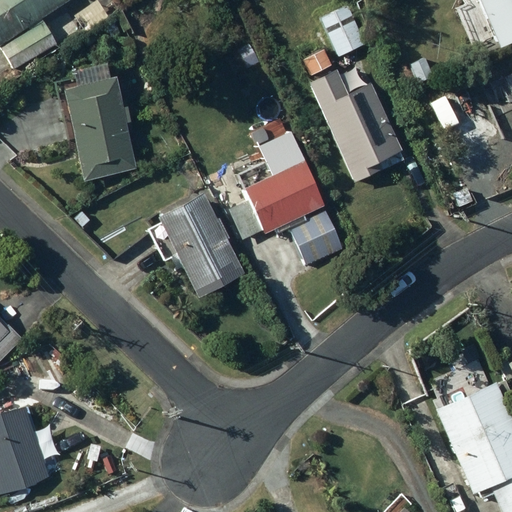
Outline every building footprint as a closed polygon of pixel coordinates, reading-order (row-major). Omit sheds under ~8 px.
[(65,0),(0,0),(0,52),(14,74),(55,47),(39,23),(68,4),(65,0)] [(511,0),(472,0),(483,26),(475,29),(484,48),(476,52),(482,66),(500,58),(499,54),(511,48),(511,0)] [(346,8),(318,22),(337,61),(365,47),(346,8)] [(107,22),(90,29),(99,49),(116,41),(107,22)] [(70,78),(74,94),(61,97),(83,187),(135,174),(124,128),(129,127),(125,112),(120,113),(113,84),(107,86),(103,70),(70,78)] [(334,77),(307,90),(352,185),(403,161),(369,90),(346,101),(334,77)] [(246,203),(227,212),(240,242),(261,232),(264,238),(275,233),(277,237),(288,232),(305,268),(341,251),(302,166),(275,178),(269,164),(235,180),(246,203)] [(157,229),(147,234),(162,264),(173,259),(196,302),(242,278),(201,200),(155,223),(157,229)] [(73,222),(81,229),(88,222),(80,214),(73,222)] [(92,226),(85,234),(95,242),(101,235),(92,226)] [(375,253),(360,264),(369,275),(383,264),(375,253)] [(0,359),(22,337),(0,316),(0,359)] [(48,344),(39,357),(49,364),(58,351),(48,344)] [(434,409),(472,493),(490,485),(502,511),(511,511),(511,420),(494,381),(486,385),(481,376),(461,385),(465,395),(434,409)] [(23,406),(0,414),(0,492),(48,475),(23,406)]
